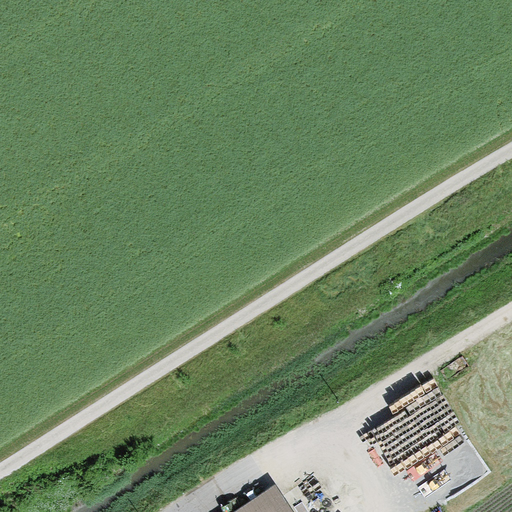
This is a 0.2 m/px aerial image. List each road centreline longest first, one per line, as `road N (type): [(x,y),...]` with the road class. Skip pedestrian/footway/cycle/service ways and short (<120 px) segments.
road 1 (track): [(511,150),(401,213),(0,480)]
road 2 (track): [(204,511),(511,319)]
